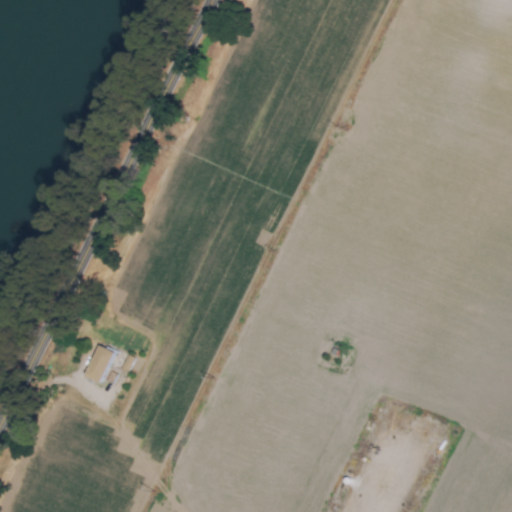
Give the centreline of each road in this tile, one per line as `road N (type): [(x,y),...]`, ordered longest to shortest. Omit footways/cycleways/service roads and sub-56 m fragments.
road 1 (secondary): [(220,0),(0,443)]
road 2 (track): [(182,511),(162,469),(143,459),(92,392)]
